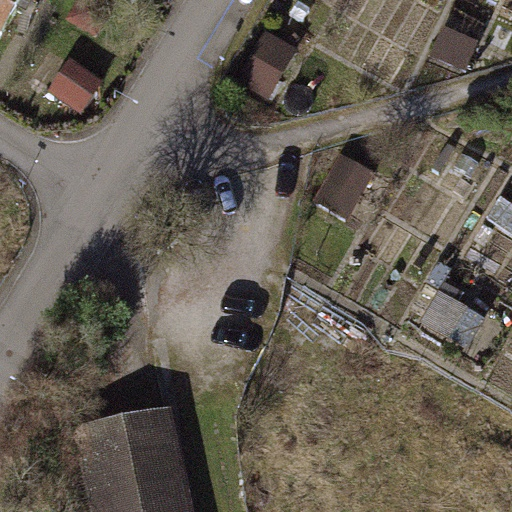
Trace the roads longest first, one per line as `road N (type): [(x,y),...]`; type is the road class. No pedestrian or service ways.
road 1 (residential): [(96,191),(211,0)]
road 2 (residential): [(0,349),(96,191)]
